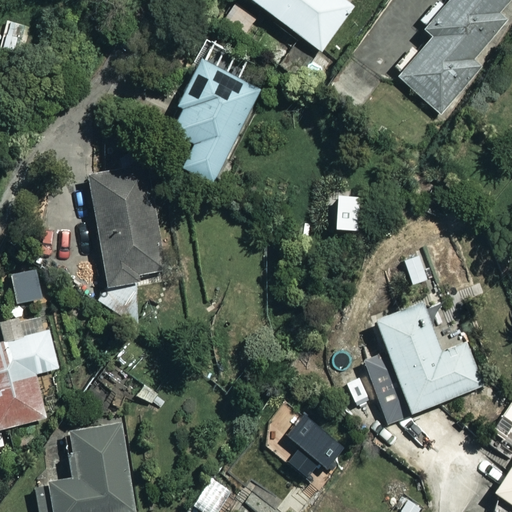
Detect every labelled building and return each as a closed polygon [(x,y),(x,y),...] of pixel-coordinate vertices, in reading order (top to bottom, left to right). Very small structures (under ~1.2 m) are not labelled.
[(351,5),(343,0),(247,0),(319,51),(351,5)] [(495,21),(468,0),(441,0),(418,28),(427,35),(468,70),(503,27),(495,21)] [(468,0),(495,21),(511,0),(468,0)] [(414,51),(409,46),(393,65),(399,70),(393,77),(439,115),(473,74),(468,70),(427,35),(414,51)] [(259,85),(195,59),(165,130),(189,140),(176,170),(217,186),(259,85)] [(83,178),(101,287),(134,282),(133,273),(158,269),(153,240),(160,239),(153,198),(144,199),(139,169),(83,178)] [(356,192),(327,193),(329,230),(357,229),(356,192)] [(38,299),(37,268),(8,270),(10,300),(38,299)] [(372,326),(355,332),(364,355),(358,357),(382,421),(480,384),(464,342),(439,351),(419,300),(369,319),(372,326)] [(21,336),(16,316),(0,320),(0,424),(45,414),(35,373),(57,368),(48,330),(21,336)] [(129,511),(119,424),(65,430),(68,450),(62,451),(65,477),(43,480),(44,485),(31,487),(34,511),(129,511)] [(511,511),(511,459),(489,491),(495,495),(483,511),(485,511),(511,511)]
